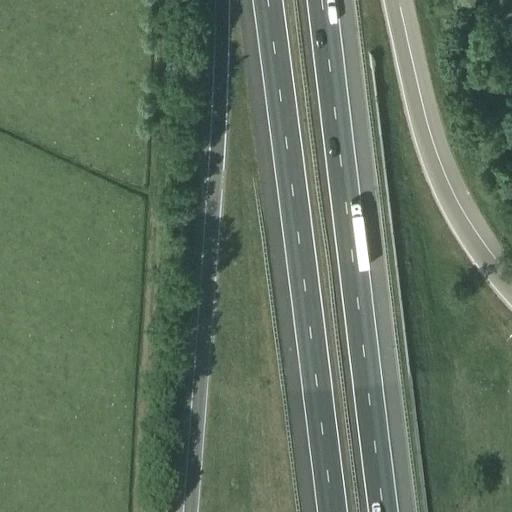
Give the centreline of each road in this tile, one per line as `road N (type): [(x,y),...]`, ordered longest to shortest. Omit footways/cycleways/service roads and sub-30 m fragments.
road 1 (motorway): [(266,0),(331,511)]
road 2 (motorway): [(380,511),(320,0)]
road 3 (motorway): [(220,0),(210,252),(187,511)]
road 4 (motorway): [(511,295),(442,197),(415,124),(387,0)]
